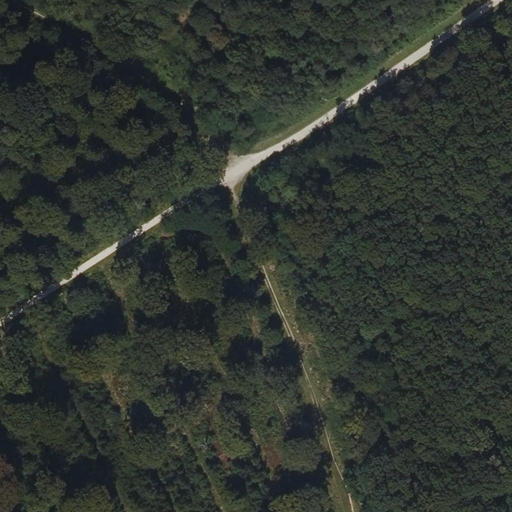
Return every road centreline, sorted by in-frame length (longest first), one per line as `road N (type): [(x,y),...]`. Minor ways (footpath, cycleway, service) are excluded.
road 1 (track): [(0,323),(231,170),(293,140),(496,0)]
road 2 (track): [(344,511),(322,430),(235,203),(231,170)]
